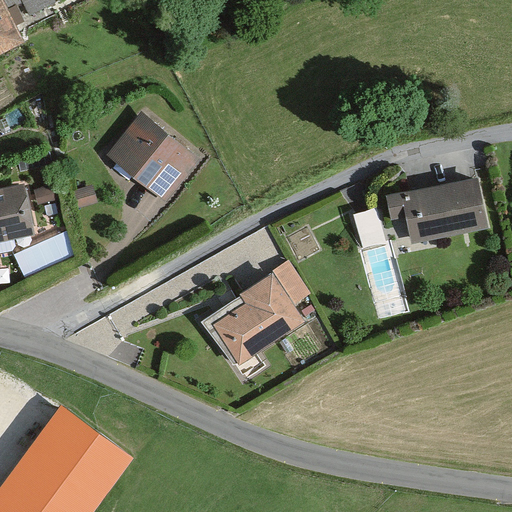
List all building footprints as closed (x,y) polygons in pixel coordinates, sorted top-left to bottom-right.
[(0,0),(0,51),(26,39),(5,0),(0,0)] [(203,161),(145,116),(111,159),(169,204),(203,161)] [(482,228),(473,178),(383,194),(388,223),(403,220),(407,242),(482,228)] [(23,185),(0,189),(0,240),(32,234),(23,185)] [(381,205),(358,208),(363,245),(386,242),(381,205)] [(304,320),(272,267),(240,287),(246,298),(214,318),(238,359),(304,320)] [(88,511),(133,451),(60,400),(0,482),(0,511),(88,511)]
